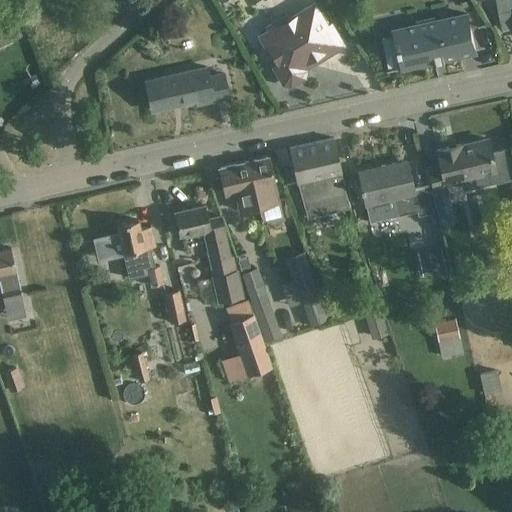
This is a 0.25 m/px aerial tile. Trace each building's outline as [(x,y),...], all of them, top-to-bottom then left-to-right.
[(68,0),(38,0),(51,14),(68,0)] [(511,0),(497,0),(502,22),(511,20),(511,0)] [(314,4),(289,19),(287,16),(267,27),(269,31),(260,36),(278,65),(276,70),(284,83),(291,85),(304,77),(305,70),(302,65),(319,55),(321,58),(343,45),(331,24),(327,26),(314,4)] [(225,24),(217,12),(207,18),(214,30),(225,24)] [(0,46),(22,36),(12,14),(0,20),(0,46)] [(476,51),(468,14),(436,21),(435,16),(416,21),(417,25),(393,30),(398,51),(385,53),(388,69),(385,69),(386,71),(434,60),(434,64),(436,64),(436,62),(444,60),(445,62),(446,61),(445,58),(476,51)] [(207,67),(145,81),(152,110),(196,100),(197,104),(229,97),(223,73),(209,77),(207,67)] [(345,192),(341,171),(334,138),(289,148),(296,182),(298,182),(307,216),(310,216),(343,209),(350,207),(345,192)] [(459,173),(463,189),(475,186),(473,175),(495,170),(498,169),(501,181),(511,178),(511,175),(506,150),(491,154),(488,139),(461,145),(461,144),(437,150),(440,164),(428,167),(433,186),(434,190),(432,190),(436,211),(451,208),(446,187),(444,176),(459,173)] [(273,182),(272,177),(268,157),(220,168),(226,195),(235,193),(238,211),(278,203),(273,182)] [(359,175),(363,194),(366,206),(393,200),(397,215),(417,210),(418,215),(434,211),(429,186),(413,190),(407,160),(381,166),(382,170),(359,175)] [(182,235),(187,238),(198,236),(201,231),(204,230),(207,245),(212,244),(216,261),(210,262),(218,302),(243,296),(234,256),(230,257),(221,217),(207,220),(204,205),(175,212),(180,235),(182,235)] [(138,220),(117,225),(123,253),(129,278),(149,274),(152,286),(164,283),(160,265),(155,267),(151,247),(155,246),(151,226),(140,228),(138,220)] [(0,250),(0,284),(6,312),(24,309),(19,288),(20,288),(15,267),(11,248),(0,250)] [(440,248),(413,255),(419,278),(446,271),(440,248)] [(247,259),(238,262),(241,272),(251,269),(247,259)] [(241,272),(240,272),(250,299),(267,292),(258,266),(251,269),(241,272)] [(302,280),(314,312),(326,308),(314,276),(302,280)] [(164,293),(170,323),(185,320),(179,290),(164,293)] [(250,299),(254,312),(264,342),(282,335),(267,292),(250,299)] [(354,306),(361,329),(377,324),(370,301),(354,306)] [(272,366),(264,342),(254,312),(228,321),(247,375),(272,366)] [(434,322),(441,357),(463,353),(455,318),(434,322)] [(155,339),(146,341),(148,349),(156,347),(155,339)] [(210,349),(218,371),(235,365),(227,343),(210,349)] [(132,354),(139,381),(150,378),(142,351),(132,354)] [(472,387),(490,382),(485,359),(466,363),(472,387)] [(17,367),(3,372),(9,392),(24,387),(17,367)]
